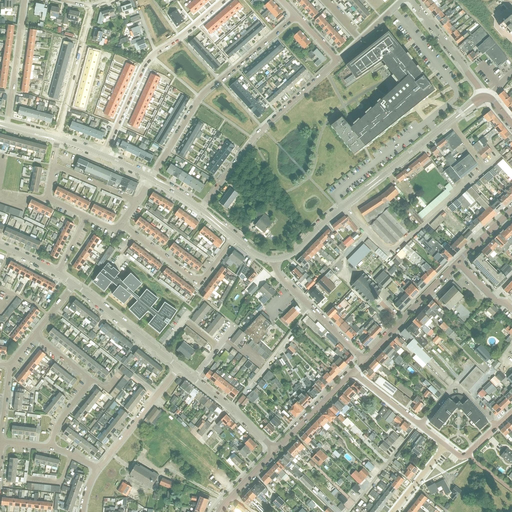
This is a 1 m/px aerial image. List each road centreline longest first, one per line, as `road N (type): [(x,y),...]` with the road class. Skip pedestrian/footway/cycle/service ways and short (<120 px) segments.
road 1 (residential): [(345,205),(395,248),(484,168),(450,123)]
road 2 (residential): [(50,447),(91,380),(34,335)]
road 3 (residential): [(235,237),(194,279),(121,225)]
road 4 (residential): [(364,360),(276,271),(274,258)]
road 5 (residential): [(56,139),(91,6)]
road 6 (residential): [(364,360),(459,262)]
road 7 (residential): [(179,366),(73,285)]
road 8 (secondary): [(345,205),(450,123)]
road 9 (residential): [(98,468),(179,366)]
road 10 (residential): [(6,125),(23,0)]
road 11 (residential): [(482,97),(412,0)]
